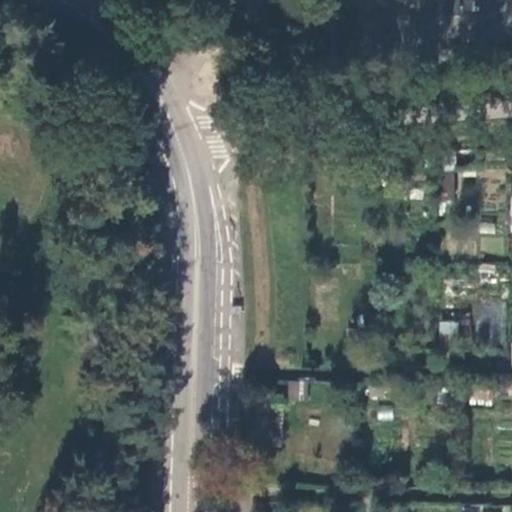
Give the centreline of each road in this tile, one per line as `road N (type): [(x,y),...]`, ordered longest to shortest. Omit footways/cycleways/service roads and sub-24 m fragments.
road 1 (tertiary): [(193,511),(210,258),(199,176),(183,135)]
road 2 (unclassified): [(511,107),(183,135)]
road 3 (track): [(204,371),(511,373)]
road 4 (track): [(210,132),(258,146),(511,138)]
road 5 (track): [(511,495),(240,493)]
road 6 (tertiary): [(183,135),(116,34),(74,0)]
